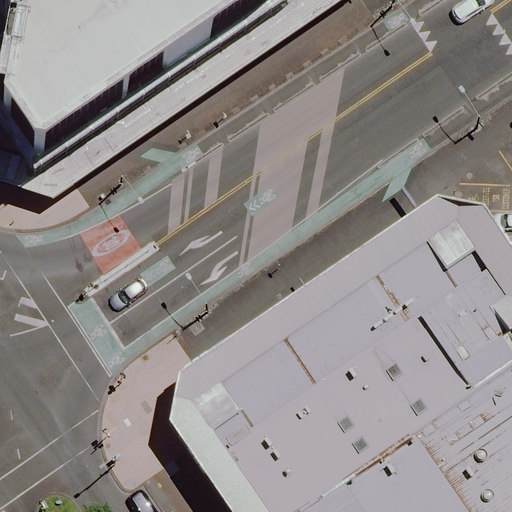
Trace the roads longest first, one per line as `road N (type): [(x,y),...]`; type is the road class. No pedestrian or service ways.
road 1 (secondary): [(269,165),(183,274),(15,376)]
road 2 (secondary): [(0,305),(138,214),(269,165)]
road 3 (secondary): [(511,3),(269,165)]
road 4 (tertiary): [(15,376),(106,511)]
